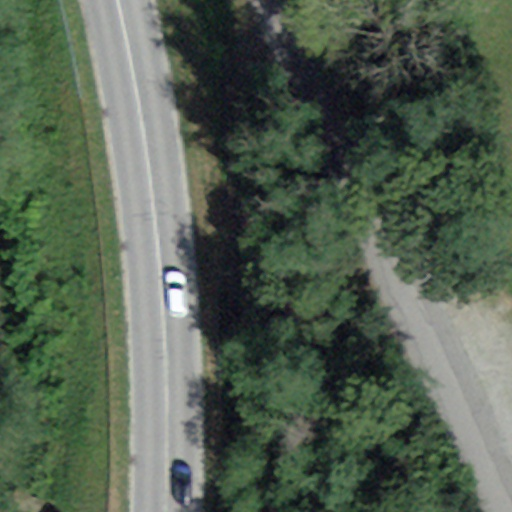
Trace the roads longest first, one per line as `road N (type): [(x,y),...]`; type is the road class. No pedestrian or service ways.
road 1 (residential): [(511,500),(277,0)]
road 2 (secondary): [(165,511),(162,289),(150,170),(118,0)]
